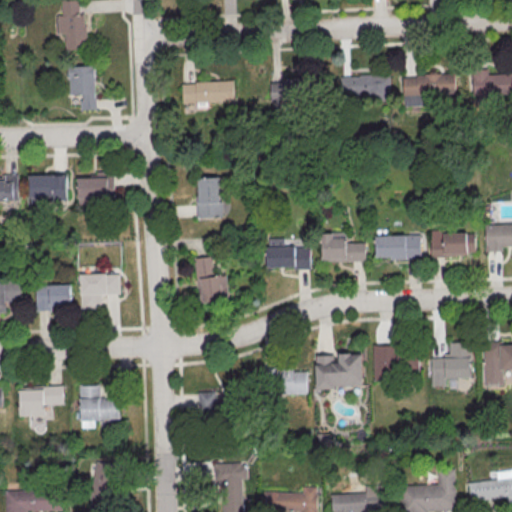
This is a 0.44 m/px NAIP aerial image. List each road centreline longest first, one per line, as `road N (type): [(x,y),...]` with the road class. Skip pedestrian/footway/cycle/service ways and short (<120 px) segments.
road 1 (residential): [(511,294),(346,302),(207,344),(0,349)]
road 2 (residential): [(162,511),(139,0)]
road 3 (residential): [(511,18),(141,39)]
road 4 (residential): [(146,135),(0,137)]
